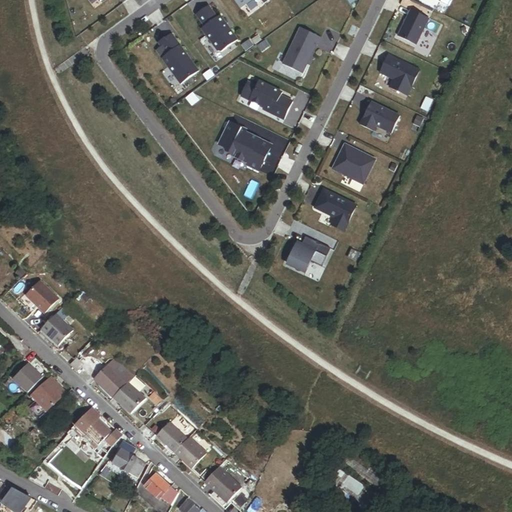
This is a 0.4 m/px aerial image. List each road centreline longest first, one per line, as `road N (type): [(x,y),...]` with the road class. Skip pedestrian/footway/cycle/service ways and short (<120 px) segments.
road 1 (residential): [(380,0),(269,228),(251,240),(234,234),(103,60),(107,37),(158,0)]
road 2 (residential): [(213,511),(0,308)]
